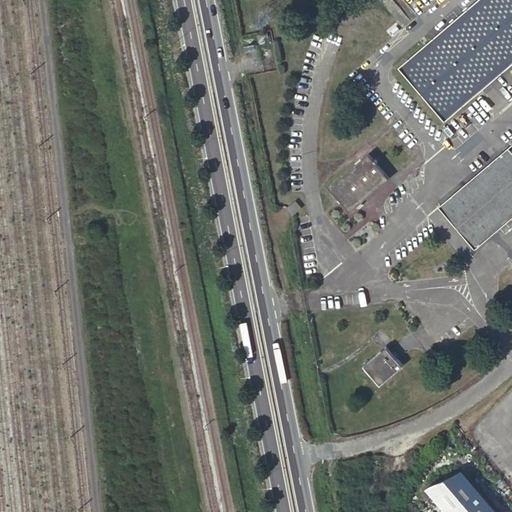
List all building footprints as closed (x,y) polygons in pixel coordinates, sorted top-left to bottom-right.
[(503,71),(511,63),(511,0),(476,0),(400,66),(446,120),(492,81),(500,90),(505,90),(509,89),(510,85),(511,80),(503,71)] [(269,34),(258,36),(259,44),(270,42),(269,34)] [(511,217),(511,130),(434,191),(443,202),(440,205),(476,248),(511,217)] [(370,155),(331,188),(350,211),(389,178),(370,155)] [(296,199),(287,208),(293,215),(302,208),(296,199)] [(403,365),(387,346),(364,366),(380,385),(403,365)]
